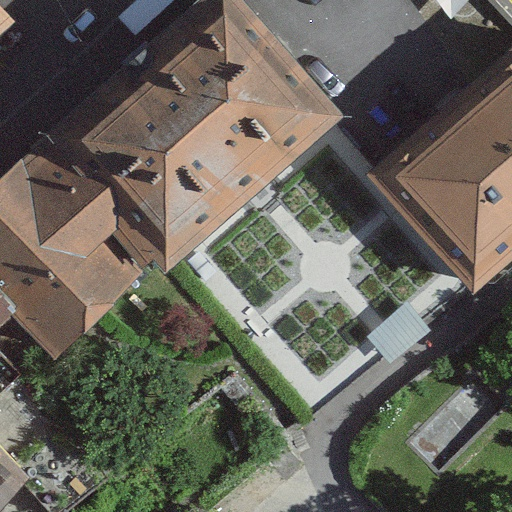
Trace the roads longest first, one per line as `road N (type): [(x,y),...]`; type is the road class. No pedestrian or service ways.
road 1 (tertiary): [(138,0),(0,123)]
road 2 (unknown): [(289,0),(431,85)]
